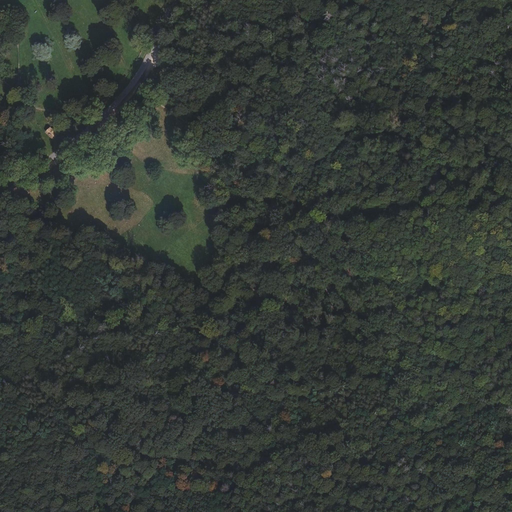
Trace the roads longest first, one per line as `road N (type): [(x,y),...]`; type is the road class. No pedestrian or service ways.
road 1 (track): [(460,0),(321,161),(281,296),(248,345),(241,371),(180,432),(173,464),(184,484),(229,481),(250,511)]
road 2 (track): [(492,479),(426,400),(383,379),(325,383),(260,460),(229,481)]
road 3 (track): [(300,217),(341,298),(455,360),(494,409)]
road 4 (unclassified): [(0,181),(65,147),(117,101),(178,0)]
road 5 (track): [(300,217),(511,202)]
road 6 (track): [(494,409),(410,447),(339,511)]
road 7 (track): [(97,511),(98,451),(81,431),(41,426),(0,450)]
road 8 (track): [(204,152),(156,35)]
